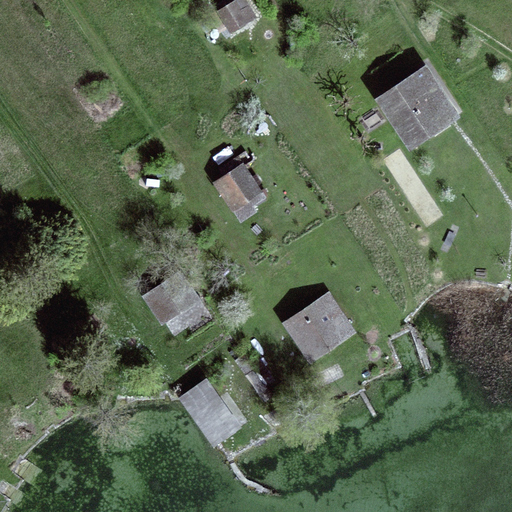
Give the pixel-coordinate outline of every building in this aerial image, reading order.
[(231,30),(246,21),(234,2),(220,11),(231,30)] [(461,113),(425,61),(373,96),(409,148),(461,113)] [(220,169),(225,175),(215,181),(232,207),(260,191),(238,157),(220,169)] [(178,276),(149,296),(163,317),(193,297),(178,276)] [(327,343),(351,328),(329,294),(287,322),(312,359),(330,347),(327,343)] [(263,385),(242,356),(235,361),(256,389),(263,385)] [(219,398),(206,379),(182,396),(213,437),(231,424),(214,401),(219,398)]
